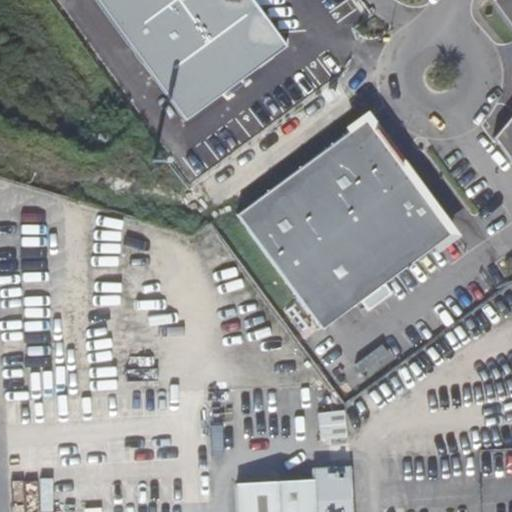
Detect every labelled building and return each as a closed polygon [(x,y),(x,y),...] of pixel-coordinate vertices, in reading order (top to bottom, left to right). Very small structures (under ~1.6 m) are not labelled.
[(264,14),(254,0),(97,0),(180,113),(283,39),(264,14)] [(268,0),(254,0),(264,14),(273,7),(268,0)] [(511,0),(489,0),(511,32),(511,110),(509,114),(491,138),(511,165),(511,0)] [(318,324),(446,232),(362,117),(234,209),(318,324)] [(310,511),(310,493),(309,478),(231,484),(233,511),(310,511)] [(346,511),(345,490),(310,493),(310,511),(346,511)]
